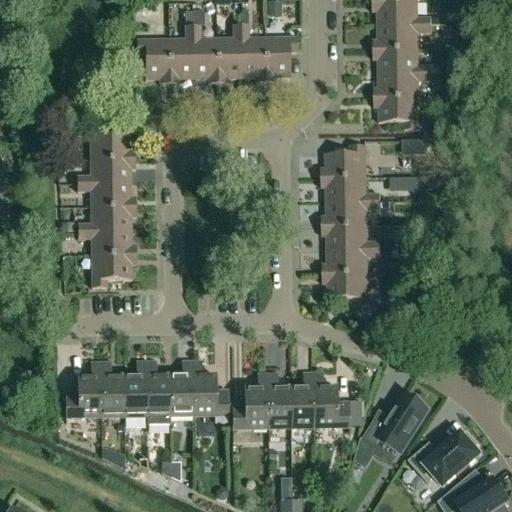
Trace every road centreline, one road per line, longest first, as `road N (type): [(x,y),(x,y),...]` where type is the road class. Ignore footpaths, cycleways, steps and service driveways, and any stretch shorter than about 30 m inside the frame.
road 1 (residential): [(175,327),(178,153),(194,144),(285,149)]
road 2 (residential): [(283,326),(285,149)]
road 3 (residential): [(285,149),(321,96),(317,0)]
road 4 (residential): [(511,454),(459,397),(401,363)]
